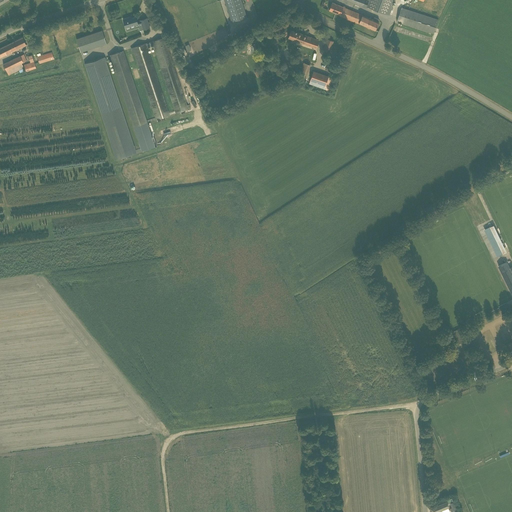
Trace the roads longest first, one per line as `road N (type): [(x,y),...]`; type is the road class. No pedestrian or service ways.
road 1 (track): [(418,405),(175,435),(162,450),(167,511)]
road 2 (unclassified): [(511,117),(292,0)]
road 3 (unclassified): [(425,511),(418,405),(511,368)]
